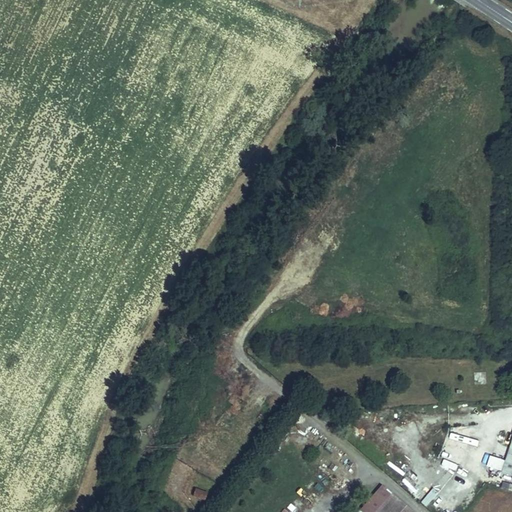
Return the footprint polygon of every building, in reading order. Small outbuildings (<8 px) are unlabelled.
[(483,383),(486,375),(476,371),(473,380),(483,383)] [(511,392),(511,380),(502,383),(505,394),(511,392)] [(440,428),(435,448),(442,450),(447,430),(440,428)] [(511,455),(503,486),(511,488),(511,455)] [(402,481),(407,488),(418,480),(413,473),(402,481)] [(456,496),(462,500),(470,486),(464,482),(456,496)] [(425,503),(434,491),(428,487),(419,498),(425,503)] [(193,496),(205,498),(206,491),(194,489),(193,496)] [(295,511),(299,505),(284,495),(280,501),(295,511)] [(392,511),(394,510),(381,500),(370,511),(392,511)]
